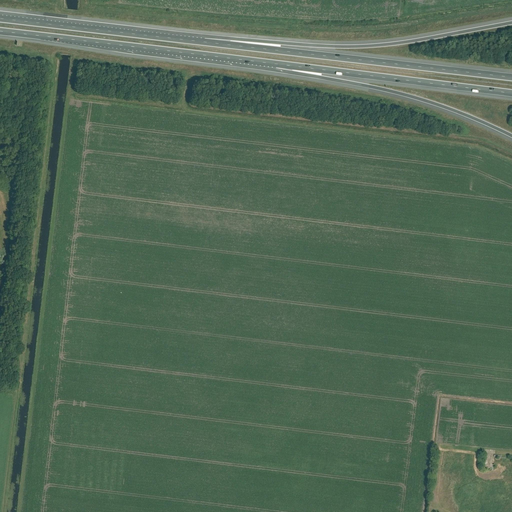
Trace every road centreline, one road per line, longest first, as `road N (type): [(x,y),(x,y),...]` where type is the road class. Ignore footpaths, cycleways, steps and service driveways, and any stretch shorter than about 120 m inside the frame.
road 1 (motorway): [(511,22),(369,46),(206,42)]
road 2 (motorway): [(511,77),(206,42)]
road 3 (motorway): [(0,31),(275,62)]
road 4 (motorway): [(275,62),(422,100),(511,136)]
road 5 (motorway): [(275,62),(511,92)]
road 6 (motorway): [(206,42),(0,18)]
